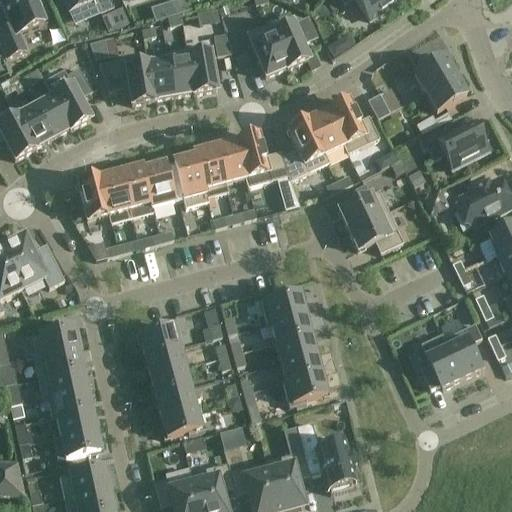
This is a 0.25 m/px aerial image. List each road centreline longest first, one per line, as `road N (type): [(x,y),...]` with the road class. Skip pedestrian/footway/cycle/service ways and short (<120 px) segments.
road 1 (residential): [(466,0),(292,111),(127,131),(43,174),(22,200)]
road 2 (residential): [(91,308),(330,245)]
road 3 (residential): [(330,245),(426,445)]
road 4 (residential): [(131,511),(91,308)]
road 5 (residential): [(22,200),(91,308)]
